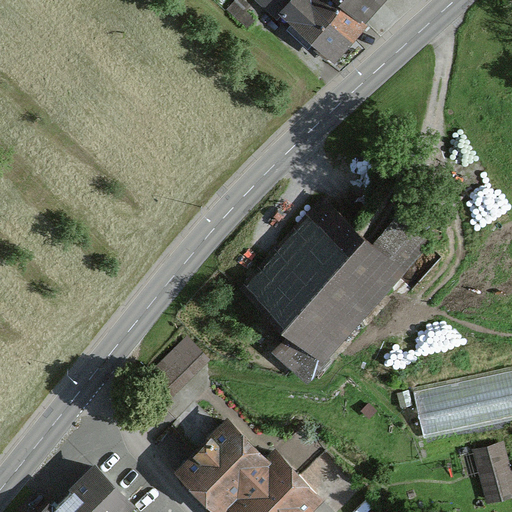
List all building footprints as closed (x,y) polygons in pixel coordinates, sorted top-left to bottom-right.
[(263,0),(326,56),(347,32),(311,0),(263,0)] [(364,14),(347,0),(311,0),(347,32),(364,14)] [(347,0),(364,14),(376,0),(347,0)] [(325,196),(235,287),(309,359),(399,268),(325,196)] [(175,398),(214,361),(189,335),(150,372),(175,398)] [(511,365),(414,383),(424,439),(511,422),(511,365)] [(228,413),(173,468),(217,511),(291,511),(310,494),(228,413)] [(511,465),(505,442),(473,451),(489,508),(511,501),(511,465)] [(128,511),(83,462),(26,511),(128,511)]
